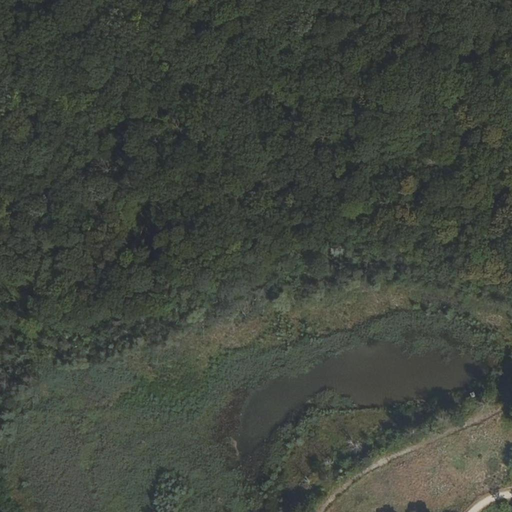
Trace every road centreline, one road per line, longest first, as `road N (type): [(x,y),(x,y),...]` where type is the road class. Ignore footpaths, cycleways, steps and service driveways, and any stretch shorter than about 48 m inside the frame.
road 1 (track): [(214,0),(0,145)]
road 2 (track): [(325,511),(336,493),(374,466),(511,402)]
